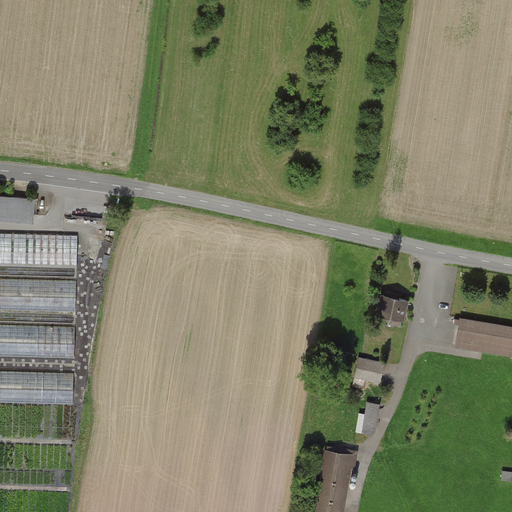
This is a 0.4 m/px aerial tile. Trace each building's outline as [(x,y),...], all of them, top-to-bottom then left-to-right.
[(35,199),(0,196),(0,219),(33,222),(35,199)] [(0,304),(6,305),(6,285),(14,285),(14,276),(0,276),(0,304)] [(404,320),(408,302),(383,297),(379,315),(404,320)] [(456,348),(511,357),(511,327),(460,319),(456,348)] [(380,380),(383,364),(360,359),(356,376),(380,380)] [(0,369),(0,400),(74,402),(75,371),(0,369)] [(361,411),(357,431),(376,434),(382,403),(368,400),(366,412),(361,411)] [(343,511),(353,456),(326,451),(315,511),(343,511)]
